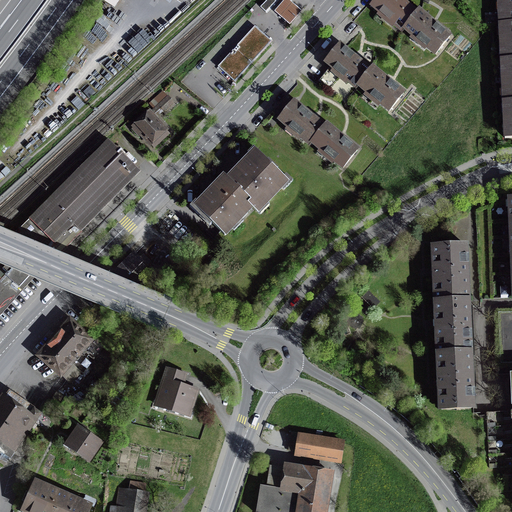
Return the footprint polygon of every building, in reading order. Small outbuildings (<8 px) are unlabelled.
[(274,0),(267,0),(260,7),(266,12),(276,2),(274,0)] [(405,29),(417,14),(404,3),(405,3),(401,0),(376,0),(372,6),(403,31),(405,29)] [(511,0),(502,0),(503,11),(500,11),(500,23),(511,22),(511,0)] [(417,14),(405,29),(436,54),(450,37),(437,26),(437,25),(432,21),(419,11),(417,14)] [(511,22),(500,23),(493,24),(493,25),(504,24),(505,36),(501,36),(501,48),(505,48),(506,59),(501,59),(511,59),(511,22)] [(272,41),(255,26),(218,67),(234,82),(272,41)] [(358,86),(371,70),(358,60),(359,59),(353,55),(353,56),(344,48),(340,45),(326,63),(331,67),(319,81),(345,102),(358,86)] [(511,59),(501,59),(501,60),(506,60),(506,77),(503,77),(503,89),(507,89),(508,101),(503,101),(511,100),(511,59)] [(372,68),(371,70),(358,86),(389,111),(404,93),(391,83),(391,82),(386,78),(385,78),(372,68)] [(168,96),(159,105),(164,111),(174,102),(168,96)] [(511,100),(503,101),(503,102),(508,102),(508,113),(504,113),(505,125),(509,125),(509,138),(505,138),(511,138),(511,100)] [(312,142),(324,127),(317,121),(318,121),(312,116),(311,117),(294,102),(279,119),(310,145),(312,142)] [(154,148),(169,134),(150,113),(132,129),(139,137),(142,134),(154,148)] [(326,125),(324,127),(312,142),(343,168),(357,150),(344,140),(345,139),(339,135),(326,125)] [(20,228),(3,245),(16,258),(28,245),(37,254),(41,249),(45,253),(54,244),(58,248),(137,168),(108,140),(29,220),(30,220),(21,229),(20,228)] [(248,203),(249,204),(257,212),(266,202),(267,203),(288,181),(276,170),(254,152),(228,180),(250,201),(248,203)] [(250,201),(228,180),(225,176),(195,207),(225,236),(246,214),(242,210),(249,204),(248,203),(250,201)] [(447,246),(434,247),(436,302),(469,301),(468,276),(459,277),(459,274),(463,274),(465,273),(466,271),(466,269),(465,267),(467,267),(466,246),(447,246)] [(135,254),(113,276),(121,283),(122,282),(126,286),(133,278),(129,275),(143,262),(135,254)] [(0,308),(31,274),(10,255),(5,261),(8,263),(2,270),(6,273),(2,279),(0,276),(0,308)] [(470,318),(469,301),(436,302),(439,354),(471,352),(470,328),(462,328),(462,325),(465,325),(468,324),(469,322),(469,320),(467,318),(470,318)] [(79,329),(70,320),(56,335),(55,335),(44,348),(45,348),(38,356),(61,376),(71,364),(72,363),(84,374),(92,364),(86,359),(87,357),(83,355),(81,353),(91,341),(92,340),(79,329)] [(85,323),(79,329),(92,340),(91,341),(96,346),(89,355),(95,360),(105,347),(96,338),(99,335),(85,323)] [(471,352),(439,354),(441,409),(474,408),(473,386),(470,386),(471,384),(471,382),(470,381),(468,380),(464,380),(464,377),(472,377),(471,352)] [(71,364),(61,376),(66,380),(76,369),(71,364)] [(182,373),(168,368),(156,406),(189,416),(197,390),(182,385),(179,384),(182,373)] [(31,433),(44,415),(9,391),(0,405),(0,452),(1,453),(1,456),(6,459),(9,458),(10,457),(11,458),(27,433),(31,433)] [(58,391),(49,404),(61,412),(70,398),(58,391)] [(101,442),(79,428),(73,437),(76,439),(70,448),(89,460),(101,442)] [(293,433),(290,450),(298,451),(300,435),(301,434),(293,433)] [(342,442),(300,435),(298,451),(298,453),(340,459),(342,442)] [(323,511),(329,473),(287,466),(283,489),(261,485),(256,511),(323,511)] [(54,511),(63,493),(35,481),(22,510),(26,511),(54,511)] [(144,494),(121,491),(118,509),(112,508),(111,511),(141,511),(143,506),(142,506),(144,494)] [(88,511),(91,505),(63,493),(54,511),(88,511)]
